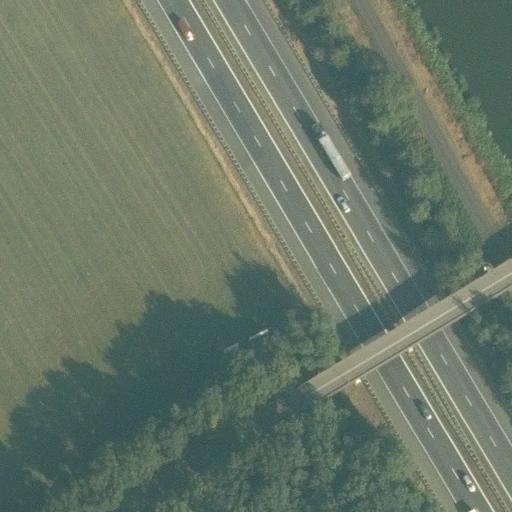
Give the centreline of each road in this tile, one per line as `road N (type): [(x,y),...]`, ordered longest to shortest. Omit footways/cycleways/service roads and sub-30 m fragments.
road 1 (motorway): [(172,0),(477,511)]
road 2 (motorway): [(511,473),(230,0)]
road 3 (unclassified): [(127,511),(511,279)]
road 4 (unclassified): [(511,278),(358,0)]
